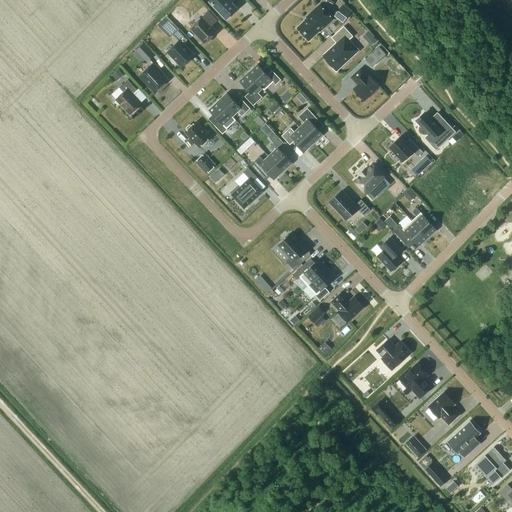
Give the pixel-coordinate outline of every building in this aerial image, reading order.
[(210,0),(212,2),(212,3),(213,5),(214,4),(220,11),(219,12),(226,20),(234,13),(233,12),(237,8),(232,3),(234,0),(210,0)] [(348,22),(355,9),(344,3),(337,16),(348,22)] [(308,19),(298,28),(309,40),(319,30),(320,31),(333,19),(320,5),(307,17),(308,19)] [(212,36),(217,31),(211,25),(217,20),(209,12),(191,28),(205,43),(208,43),(211,39),(212,36)] [(172,18),(180,21),(183,16),(175,13),(172,18)] [(348,60),(359,49),(350,39),(353,36),(344,27),(332,37),(337,43),(324,56),(330,63),(329,64),(336,71),(341,66),(342,67),(348,60)] [(194,55),(183,44),(188,40),(178,30),(173,34),(180,41),(169,51),(183,66),(194,55)] [(370,31),(364,37),(372,46),(378,41),(370,31)] [(155,55),(144,43),(136,50),(147,62),(155,55)] [(374,51),(379,57),(388,49),(383,44),(374,51)] [(373,54),(366,60),(373,67),(380,61),(373,54)] [(141,75),(156,91),(167,80),(158,71),(160,69),(154,63),(141,75)] [(249,73),(265,90),(273,82),(276,84),(281,80),(273,71),(268,75),(258,64),(249,73)] [(118,81),(124,75),(119,69),(112,75),(118,81)] [(361,69),(352,77),(356,82),(357,81),(360,84),(354,89),(364,100),(380,86),(370,75),(368,76),(361,69)] [(265,90),(249,73),(240,81),(250,92),(245,96),(254,105),(262,97),(258,93),(263,88),(265,90)] [(119,87),(112,94),(117,99),(116,99),(131,115),(142,104),(133,94),(138,90),(128,79),(119,87)] [(291,88),(286,93),(291,97),(295,93),(291,88)] [(227,93),(218,101),(236,120),(233,116),(238,112),(242,116),(245,113),(250,108),(242,99),(237,104),(227,93)] [(218,101),(209,110),(219,120),(215,124),(224,134),(228,130),(227,129),(236,120),(218,101)] [(304,123),(300,127),(314,143),(323,134),(313,123),(318,119),(308,108),(299,116),(304,123)] [(426,112),(416,121),(428,134),(433,139),(438,134),(442,139),(452,129),(439,115),(433,120),(426,112)] [(260,115),(257,118),(263,125),(267,121),(260,115)] [(211,136),(197,121),(192,126),(190,125),(187,128),(187,130),(185,132),(200,148),(211,136)] [(300,127),(295,132),(291,127),(282,136),(290,145),(295,140),(305,151),(314,143),(300,127)] [(276,133),(270,139),(274,143),(278,148),(284,142),(276,133)] [(253,136),(239,148),(248,158),(255,152),(251,147),(257,141),(253,136)] [(399,137),(389,147),(403,162),(413,152),(417,157),(422,153),(414,144),(410,148),(399,137)] [(269,156),(284,171),(293,163),(278,148),(274,143),(270,147),(274,152),(269,156)] [(196,162),(207,174),(216,165),(205,153),(196,162)] [(492,179),(485,172),(491,167),(479,154),(469,163),(477,171),(465,182),(476,194),(492,179)] [(274,180),(284,171),(269,156),(264,161),(260,156),(251,165),(260,174),(264,169),(274,180)] [(427,156),(417,166),(422,172),(432,162),(427,156)] [(375,185),(384,177),(373,164),(367,170),(366,168),(360,174),(361,175),(355,181),(371,198),(379,190),(375,185)] [(245,208),(263,191),(254,182),(258,177),(248,167),(243,172),(250,178),(240,187),(238,186),(231,192),(233,194),(232,195),(245,208)] [(219,168),(211,176),(216,182),(225,174),(219,168)] [(463,206),(453,195),(459,190),(454,185),(448,191),(447,189),(436,199),(441,204),(439,205),(445,211),(446,210),(452,216),(463,206)] [(416,196),(410,190),(404,195),(410,201),(416,196)] [(355,205),(342,191),(330,202),(346,219),(358,209),(364,216),(371,210),(361,199),(355,205)] [(412,221),(428,238),(437,230),(417,207),(413,211),(417,216),(412,221)] [(381,218),(374,225),(378,230),(386,223),(381,218)] [(390,218),(385,221),(393,229),(397,226),(390,218)] [(428,238),(412,221),(403,229),(419,246),(428,238)] [(396,234),(403,228),(399,224),(393,230),(396,234)] [(364,231),(359,226),(355,229),(360,234),(364,231)] [(291,233),(289,235),(289,234),(283,239),(284,240),(279,245),(291,257),(286,261),(294,270),(303,262),(299,257),(307,250),(291,233)] [(397,255),(403,250),(391,236),(380,246),(383,250),(377,256),(391,271),(402,261),(397,255)] [(300,276),(308,286),(328,268),(319,259),(309,268),(305,263),(293,274),(297,279),(300,276)] [(336,277),(328,268),(308,286),(316,294),(315,295),(320,300),(329,292),(325,287),(336,277)] [(268,282),(263,287),(267,292),(272,287),(268,282)] [(354,296),(349,301),(341,292),(331,301),(339,310),(338,311),(349,322),(364,307),(354,296)] [(283,309),(288,305),(283,300),(278,304),(283,309)] [(313,312),(308,316),(315,323),(326,313),(320,306),(313,312)] [(296,315),(291,320),(295,325),(300,320),(296,315)] [(410,353),(400,343),(394,348),(393,346),(394,345),(389,340),(378,350),(385,357),(383,359),(392,369),(410,353)] [(332,349),(325,342),(319,348),(326,355),(332,349)] [(344,365),(347,374),(360,369),(357,360),(344,365)] [(429,374),(419,363),(408,372),(407,371),(399,378),(410,390),(413,388),(421,397),(432,387),(424,378),(429,374)] [(454,402),(445,392),(429,406),(438,417),(441,414),(449,422),(458,414),(451,406),(454,402)] [(393,428),(400,421),(387,406),(379,413),(393,428)] [(470,421),(448,441),(459,454),(461,452),(466,458),(478,447),(473,441),(482,433),(470,421)] [(414,435),(405,443),(410,448),(418,440),(414,435)] [(494,447),(475,464),(494,484),(508,471),(510,469),(504,462),(506,460),(494,447)] [(438,468),(431,474),(441,486),(449,480),(438,468)] [(511,499),(511,488),(508,484),(499,492),(507,500),(510,497),(511,499)]
